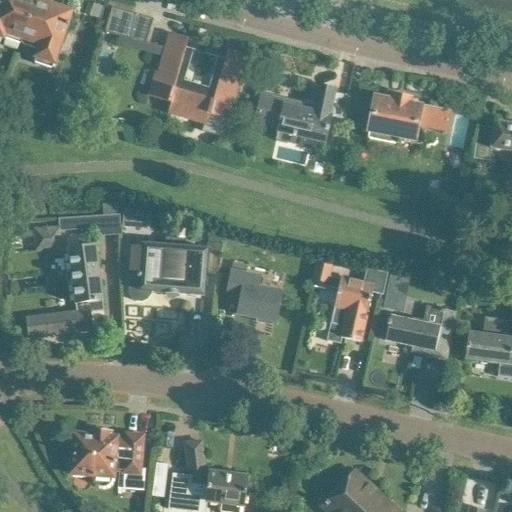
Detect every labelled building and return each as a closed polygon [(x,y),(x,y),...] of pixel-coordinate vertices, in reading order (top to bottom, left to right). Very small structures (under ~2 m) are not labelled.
[(22,41),(36,1),(33,0),(0,0),(0,37),(6,39),(7,36),(22,41)] [(71,13),(36,1),(22,41),(37,46),(34,57),(54,64),(71,13)] [(135,15),(137,16),(137,15),(112,7),(104,32),(128,39),(135,15)] [(228,51),(226,57),(225,60),(217,57),(208,88),(184,81),(193,50),(186,48),(188,39),(172,34),(160,75),(157,74),(151,97),(169,102),(165,114),(207,126),(210,115),(225,119),(244,56),(228,51)] [(262,97),(256,124),(279,130),(278,132),(293,136),(293,137),(296,138),(296,136),(325,143),(331,118),(342,120),(347,97),(334,94),(335,91),(319,87),(314,109),(302,106),(301,111),(285,107),(286,103),(262,97)] [(375,99),(371,118),(371,121),(369,121),(368,122),(367,124),(367,126),(367,128),(367,129),(369,130),(368,132),(371,132),(370,137),(396,142),(397,137),(413,141),(417,123),(446,129),(448,114),(408,106),(409,100),(393,97),(392,102),(375,99)] [(479,128),(474,159),(489,162),(491,149),(511,153),(511,124),(494,122),(493,130),(479,128)] [(337,160),(332,181),(348,185),(353,164),(337,160)] [(436,180),(432,199),(446,203),(450,184),(436,180)] [(104,218),(63,220),(63,229),(104,227),(104,218)] [(59,229),(34,230),(35,254),(61,252),(59,229)] [(140,278),(140,282),(129,281),(128,294),(131,299),(137,302),(143,303),(148,301),(151,296),(152,293),(204,297),(206,275),(218,276),(220,245),(207,244),(206,250),(186,248),(186,247),(184,241),(167,240),(164,245),(164,247),(143,245),(140,274),(138,274),(137,278),(140,278)] [(76,313),(26,319),(29,340),(93,331),(91,314),(104,312),(102,302),(103,302),(96,246),(68,250),(76,313)] [(232,264),(227,292),(241,295),(237,315),(277,323),(282,294),(259,289),(261,277),(246,274),(247,267),(232,264)] [(312,286),(329,290),(329,289),(331,278),(333,267),(317,264),(312,286)] [(373,288),(339,280),(331,278),(329,289),(337,291),(332,313),(329,325),(343,328),(340,339),(359,343),(366,313),(367,313),(371,294),(382,296),(387,274),(376,272),(373,288)] [(449,341),(455,313),(443,310),(439,329),(411,323),(390,318),(389,322),(388,321),(387,325),(388,325),(385,342),(411,348),(410,354),(425,357),(426,351),(433,352),(432,359),(445,361),(449,341)] [(511,322),(485,319),(483,336),(468,334),(465,360),(499,365),(498,378),(511,379),(511,355),(511,353),(511,322)] [(140,469),(143,437),(126,436),(126,441),(110,440),(110,435),(92,433),(92,438),(75,437),(72,474),(94,476),(94,478),(94,481),(96,484),(98,486),(100,487),(103,488),(106,487),(109,486),(111,484),(112,482),(113,480),(114,472),(124,473),(123,489),(144,491),(146,469),(140,469)] [(173,476),(168,511),(172,511),(185,511),(188,499),(205,501),(205,502),(221,505),(220,511),(240,511),(241,507),(244,508),(248,478),(209,473),(209,474),(205,473),(202,443),(186,445),(188,464),(189,475),(189,478),(173,476)] [(396,511),(355,473),(322,508),(326,511),(396,511)] [(164,486),(152,484),(151,497),(163,499),(164,486)] [(487,503),(486,492),(471,494),(472,505),(487,503)]
